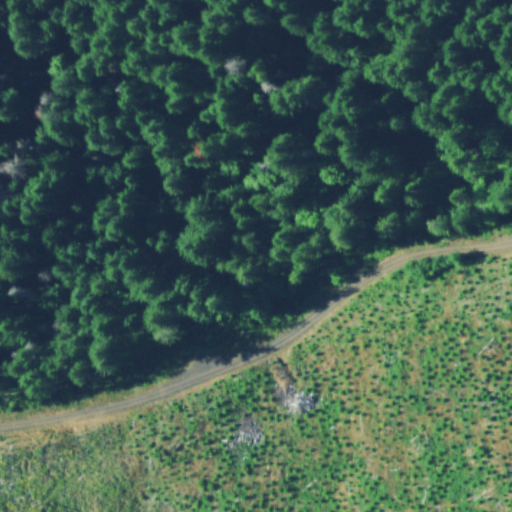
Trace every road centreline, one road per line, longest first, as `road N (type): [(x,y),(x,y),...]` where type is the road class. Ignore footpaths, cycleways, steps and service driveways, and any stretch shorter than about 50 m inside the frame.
road 1 (track): [(0,420),(126,394),(246,349),(351,276),(425,249),(511,239)]
road 2 (track): [(425,249),(335,148),(205,62),(170,0)]
